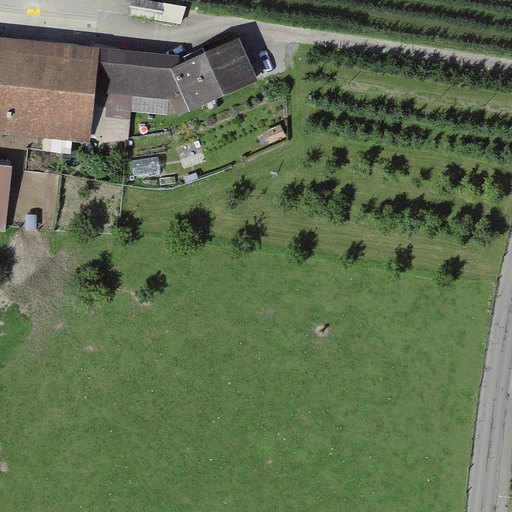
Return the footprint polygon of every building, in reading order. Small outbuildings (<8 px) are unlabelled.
[(0,120),(86,130),(91,90),(109,92),(107,118),(127,120),(130,93),(174,98),(185,93),(179,69),(76,59),(77,46),(56,43),(56,56),(0,50),(0,120)] [(188,64),(179,69),(185,93),(191,107),(250,80),(234,44),(200,60),(197,52),(186,57),(188,64)] [(81,146),(81,152),(85,156),(90,154),(91,149),(89,145),(85,143),(81,146)] [(67,165),(70,166),(74,167),(78,164),(79,157),(77,152),(74,149),(70,148),(65,150),(62,155),(63,161),(67,165)] [(0,222),(4,223),(8,168),(0,166),(0,222)] [(13,172),(13,214),(47,215),(47,172),(13,172)]
